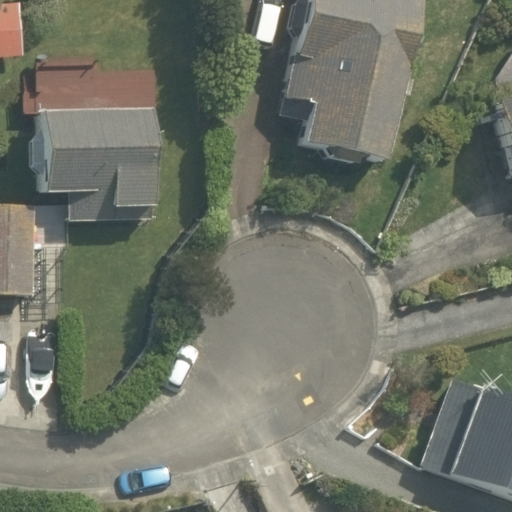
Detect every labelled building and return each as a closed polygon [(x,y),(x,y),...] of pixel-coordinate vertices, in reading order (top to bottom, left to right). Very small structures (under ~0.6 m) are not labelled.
[(426,0),(327,0),(325,16),(294,12),(280,114),(311,118),(305,162),(403,175),(426,0)] [(0,74),(23,75),(25,23),(0,22),(0,74)] [(152,78),(31,72),(25,202),(43,203),(41,238),(112,241),(113,225),(159,227),(164,133),(149,133),(152,78)] [(511,101),(490,106),(511,222),(511,221),(511,101)] [(37,218),(0,216),(0,308),(33,310),(37,218)] [(511,511),(511,404),(450,375),(406,468),(501,511),(511,511)]
